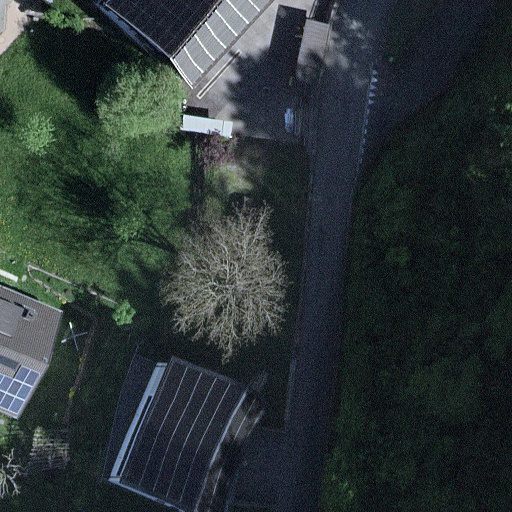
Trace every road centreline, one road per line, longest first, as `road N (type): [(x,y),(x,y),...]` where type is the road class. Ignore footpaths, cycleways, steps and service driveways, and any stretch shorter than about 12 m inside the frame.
road 1 (unclassified): [(310,511),(357,167)]
road 2 (residential): [(482,0),(357,167)]
road 3 (unclassified): [(357,167),(381,0)]
